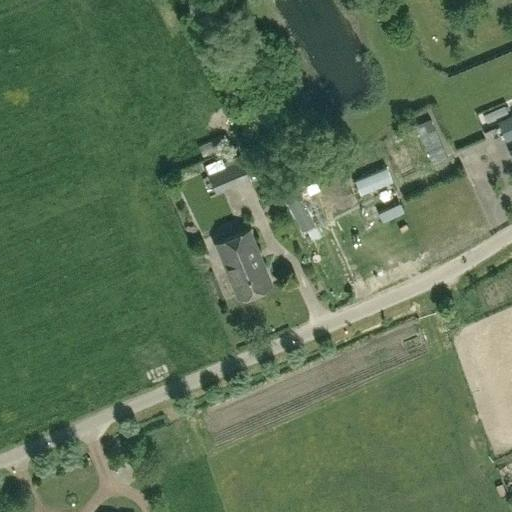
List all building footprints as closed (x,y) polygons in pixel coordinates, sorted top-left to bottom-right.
[(511,114),(497,122),(506,142),(511,138),(511,114)] [(432,120),(417,126),(433,163),(447,157),(432,120)] [(229,146),(224,134),(198,146),(203,157),(229,146)] [(215,194),(249,180),(238,154),(222,161),(221,159),(204,165),(215,194)] [(385,167),(354,180),(360,194),(391,181),(385,167)] [(299,191),(283,198),(297,230),(313,223),(299,191)] [(386,226),(328,253),(342,282),(399,255),(386,226)] [(215,243),(237,298),(272,285),(249,229),(215,243)] [(453,324),(450,317),(443,320),(446,327),(453,324)]
